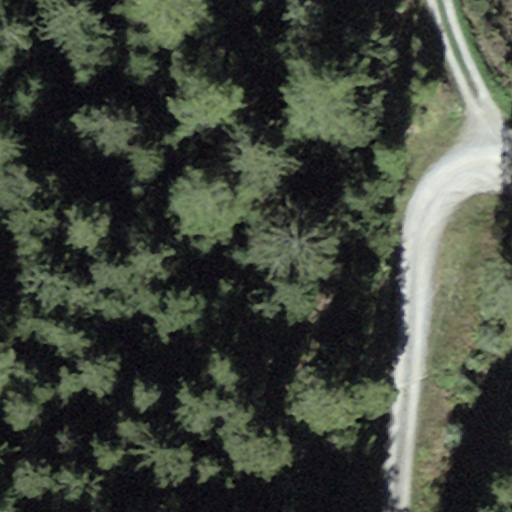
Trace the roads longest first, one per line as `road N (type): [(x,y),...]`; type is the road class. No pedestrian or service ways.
road 1 (track): [(511,167),(492,159),(440,194),(425,228),(396,511)]
road 2 (track): [(492,159),(441,0)]
